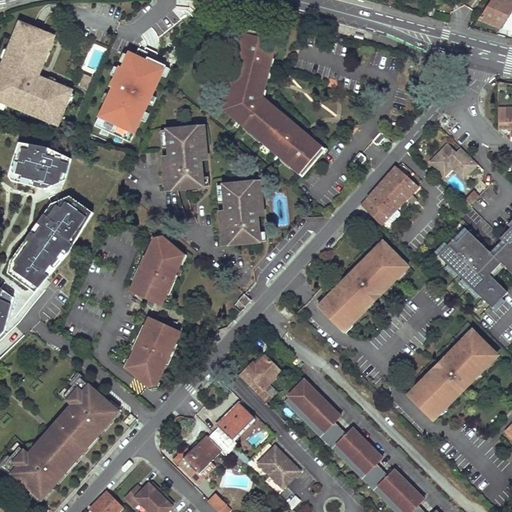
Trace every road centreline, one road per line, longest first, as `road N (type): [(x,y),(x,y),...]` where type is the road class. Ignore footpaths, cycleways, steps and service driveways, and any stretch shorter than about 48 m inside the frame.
road 1 (residential): [(456,95),(74,511)]
road 2 (primary): [(266,0),(480,61)]
road 3 (unknown): [(262,300),(132,169)]
road 4 (primary): [(484,47),(309,0)]
road 5 (unknown): [(103,381),(120,241)]
